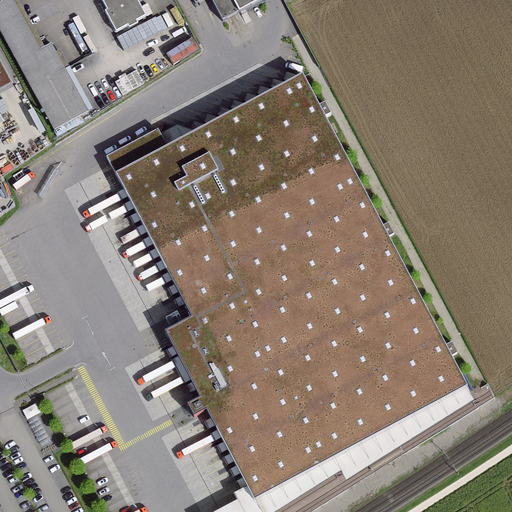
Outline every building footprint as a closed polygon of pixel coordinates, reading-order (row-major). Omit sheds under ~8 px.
[(11,0),(4,0),(0,2),(0,33),(30,88),(64,70),(50,44),(39,50),(24,23),(11,0)] [(106,11),(104,12),(115,33),(145,17),(135,0),(102,0),(100,1),(106,11)] [(191,0),(194,5),(204,0),(209,0),(222,22),(239,14),(262,2),(261,0),(191,0)] [(160,16),(117,38),(123,51),(166,29),(160,16)] [(0,61),(0,88),(12,83),(0,61)] [(87,113),(64,70),(30,88),(54,131),(87,113)] [(162,133),(114,158),(200,321),(173,335),(259,500),(474,388),(311,77),(171,150),(162,133)]
